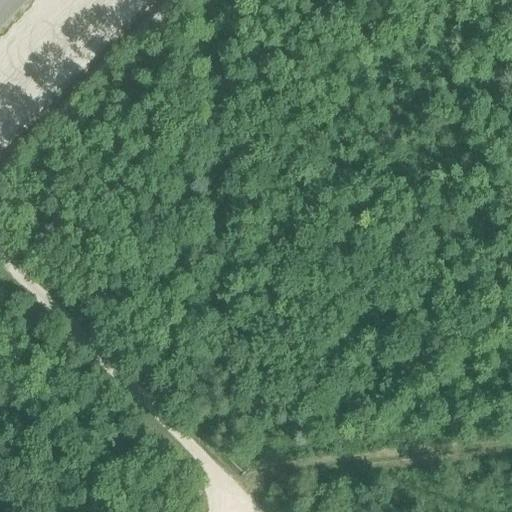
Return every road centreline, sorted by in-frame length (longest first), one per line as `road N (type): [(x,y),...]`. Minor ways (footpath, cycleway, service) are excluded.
road 1 (track): [(257,511),(0,252)]
road 2 (unclassified): [(0,100),(99,0)]
